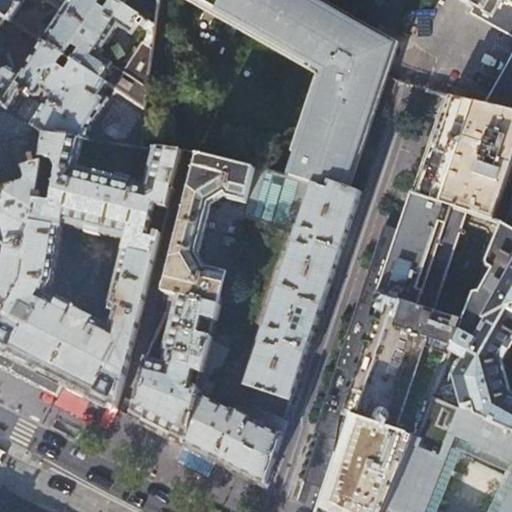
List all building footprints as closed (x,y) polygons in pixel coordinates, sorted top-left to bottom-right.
[(0,0),(0,13),(12,21),(12,22),(25,0),(44,0),(64,12),(44,43),(47,44),(147,110),(157,28),(142,18),(123,5),(114,0),(0,0)] [(204,0),(322,71),(290,178),(345,192),(392,46),(313,0),(204,0)] [(499,0),(511,6),(511,0),(464,0),(482,10),(487,0),(499,0)] [(511,6),(499,0),(487,0),(482,10),(511,26),(511,60),(490,108),(511,112),(511,6)] [(146,11),(142,18),(157,28),(158,18),(146,11)] [(147,110),(47,44),(25,78),(14,71),(1,36),(12,21),(0,13),(0,104),(47,136),(49,136),(142,148),(147,110)] [(229,99),(232,121),(247,120),(245,97),(229,99)] [(511,112),(490,108),(446,97),(431,144),(414,196),(470,215),(493,223),(511,176),(511,112)] [(47,136),(0,104),(0,175),(43,164),(47,136)] [(0,330),(0,349),(56,378),(65,383),(83,392),(94,398),(106,404),(119,411),(162,241),(148,237),(156,206),(169,209),(184,153),(142,148),(49,136),(47,136),(43,164),(31,239),(25,281),(0,330)] [(244,221),(258,169),(199,155),(185,212),(165,293),(221,307),(244,221)] [(31,239),(43,164),(0,175),(0,247),(7,246),(31,239)] [(330,194),(328,189),(290,178),(258,169),(244,221),(295,234),(245,386),(292,402),(361,202),(335,194),(333,195),(331,195),(330,194)] [(391,298),(436,313),(470,215),(414,196),(412,195),(400,232),(385,227),(381,239),(365,289),(391,298)] [(464,323),(465,323),(453,354),(468,362),(457,379),(466,412),(511,434),(511,390),(504,365),(511,350),(511,231),(504,226),(488,264),(489,269),(494,272),(482,294),(479,293),(475,295),(464,323)] [(0,330),(25,281),(31,239),(7,246),(1,283),(0,282),(0,330)] [(391,298),(365,289),(341,359),(316,433),(320,434),(312,457),(303,482),(328,490),(391,298)] [(218,321),(221,307),(165,293),(133,418),(153,428),(186,445),(213,337),(200,333),(204,318),(218,321)] [(453,354),(465,323),(464,323),(436,313),(391,298),(328,490),(321,511),(387,511),(435,398),(453,354)] [(215,329),(213,337),(186,445),(223,464),(230,467),(267,486),(289,423),(257,407),(253,413),(238,405),(234,412),(208,399),(215,385),(214,384),(232,348),(230,347),(234,338),(215,329)] [(89,409),(94,398),(83,392),(65,383),(60,394),(89,409)] [(511,511),(511,434),(466,412),(435,398),(387,511),(511,511)] [(260,500),(267,486),(230,467),(223,481),(260,500)]
